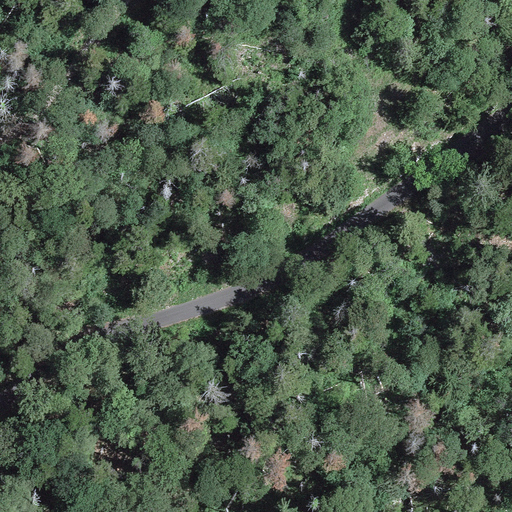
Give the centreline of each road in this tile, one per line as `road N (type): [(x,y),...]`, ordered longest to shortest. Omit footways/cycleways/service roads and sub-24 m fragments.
road 1 (unclassified): [(0,409),(76,355),(238,290),(355,226),(511,99)]
road 2 (track): [(121,0),(43,103),(0,140)]
